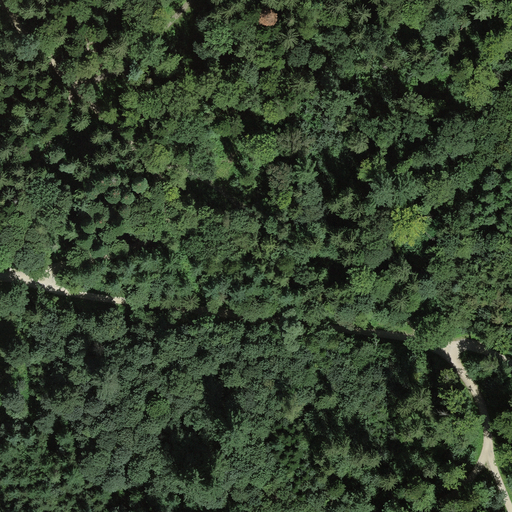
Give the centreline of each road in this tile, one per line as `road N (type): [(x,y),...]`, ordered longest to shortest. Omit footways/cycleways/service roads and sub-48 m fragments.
road 1 (track): [(443,345),(8,277)]
road 2 (track): [(426,339),(209,175),(153,161)]
road 3 (track): [(8,277),(118,251),(160,222),(167,201),(153,161),(81,97)]
road 4 (track): [(443,345),(478,397),(485,447),(473,475),(450,497),(415,511)]
road 5 (track): [(195,0),(81,97)]
road 6 (track): [(81,97),(0,0)]
